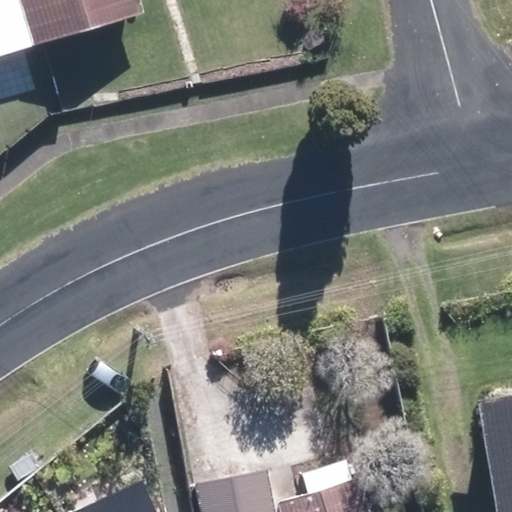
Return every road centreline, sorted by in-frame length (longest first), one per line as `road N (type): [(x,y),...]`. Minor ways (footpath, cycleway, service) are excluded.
road 1 (residential): [(470,167),(325,198),(144,260),(0,338)]
road 2 (residential): [(425,0),(470,167)]
